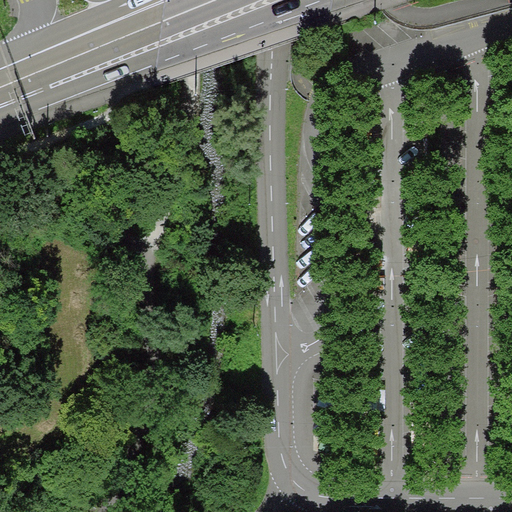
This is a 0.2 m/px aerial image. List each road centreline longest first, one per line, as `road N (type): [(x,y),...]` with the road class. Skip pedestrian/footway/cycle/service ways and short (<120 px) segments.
road 1 (secondary): [(0,97),(116,71),(310,0)]
road 2 (secondary): [(0,87),(214,0)]
